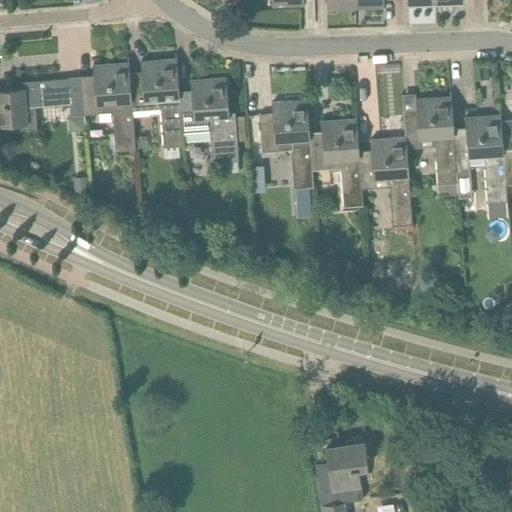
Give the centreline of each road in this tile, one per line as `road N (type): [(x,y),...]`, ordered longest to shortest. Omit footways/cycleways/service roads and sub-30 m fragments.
road 1 (primary): [(511,396),(296,337),(105,265)]
road 2 (residential): [(511,38),(249,39),(215,31),(167,0)]
road 3 (residential): [(135,0),(111,14),(0,22)]
road 4 (primary): [(105,265),(49,220),(0,200)]
